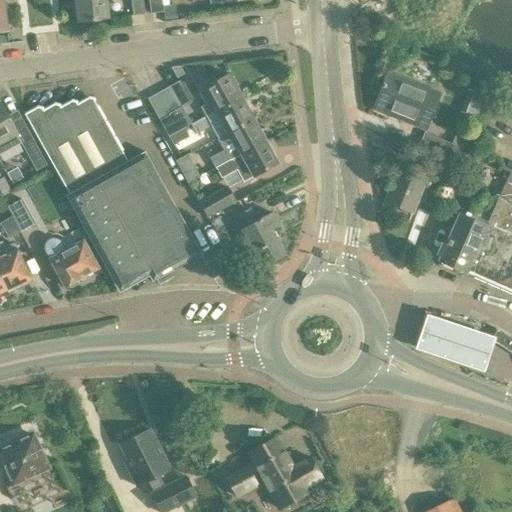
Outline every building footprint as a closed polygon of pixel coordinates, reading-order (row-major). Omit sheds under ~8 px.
[(81,0),(74,1),(77,22),(108,18),(105,0),(81,0)] [(142,0),(131,0),(134,15),(145,13),(142,0)] [(160,0),(149,0),(151,12),(162,11),(160,0)] [(426,0),(384,0),(383,1),(395,21),(428,2),(426,0)] [(184,75),(180,68),(180,67),(171,68),(176,79),(184,75)] [(423,131),(438,96),(385,74),(371,109),(423,131)] [(211,77),(194,87),(204,105),(199,108),(204,117),(239,98),(226,75),(214,82),(211,77)] [(168,88),(179,109),(189,103),(177,83),(168,88)] [(179,109),(168,88),(158,94),(169,114),(179,109)] [(169,114),(158,94),(147,100),(158,120),(166,116),(169,114)] [(204,117),(190,124),(191,125),(196,135),(210,127),(217,139),(227,133),(228,134),(252,120),(239,98),(204,117)] [(39,110),(35,109),(23,116),(66,195),(65,196),(105,268),(109,265),(120,285),(145,271),(151,282),(199,255),(143,153),(126,162),(91,100),(87,99),(75,106),(73,104),(69,102),(58,109),(56,107),(52,106),(41,112),(39,110)] [(0,103),(0,154),(21,144),(36,170),(45,165),(16,112),(7,117),(0,103)] [(166,116),(158,120),(168,137),(176,133),(166,116)] [(224,151),(210,159),(215,168),(222,165),(263,142),(252,120),(228,134),(227,133),(217,139),(224,151)] [(176,133),(168,137),(173,146),(188,137),(184,129),(176,133)] [(462,149),(467,137),(456,133),(451,144),(424,133),(417,149),(448,162),(447,165),(457,169),(465,150),(462,149)] [(222,165),(215,168),(220,177),(235,169),(242,182),(252,177),(276,163),(263,142),(222,165)] [(187,155),(175,162),(187,184),(199,178),(187,155)] [(411,213),(428,171),(401,161),(385,202),(411,213)] [(0,195),(9,191),(2,178),(0,179),(0,195)] [(235,202),(226,186),(198,202),(207,219),(235,202)] [(465,272),(490,283),(511,232),(511,204),(498,198),(485,227),(458,216),(438,262),(464,273),(465,272)] [(7,206),(21,232),(35,224),(22,199),(7,206)] [(270,230),(277,226),(270,212),(255,221),(248,208),(226,221),(233,232),(239,229),(261,267),(284,255),(270,230)] [(20,232),(11,217),(0,223),(9,239),(20,232)] [(511,232),(490,283),(511,292),(511,232)] [(44,251),(45,252),(64,288),(67,287),(72,288),(78,285),(80,279),(82,278),(82,277),(98,268),(83,241),(65,251),(61,243),(60,242),(59,241),(57,240),(55,239),(54,239),(52,239),(50,239),(48,240),(47,241),(46,242),(46,243),(45,244),(44,245),(44,246),(44,247),(44,248),(44,250),(44,251)] [(0,279),(6,293),(32,281),(14,244),(4,249),(1,243),(0,243),(0,279)] [(495,336),(427,314),(415,348),(484,371),(495,336)] [(495,343),(501,347),(511,353),(511,339),(501,333),(495,343)] [(159,511),(165,511),(195,497),(184,477),(164,487),(158,475),(169,470),(149,430),(118,445),(131,471),(128,473),(135,487),(147,481),(153,493),(151,494),(159,511)] [(0,459),(12,484),(47,468),(31,435),(11,445),(9,440),(0,444),(0,459)] [(303,490),(321,479),(309,458),(291,468),(288,463),(291,461),(287,455),(284,456),(274,438),(247,453),(253,464),(226,479),(236,497),(263,482),(279,509),(306,494),(303,490)] [(424,511),(459,511),(453,499),(424,511)]
